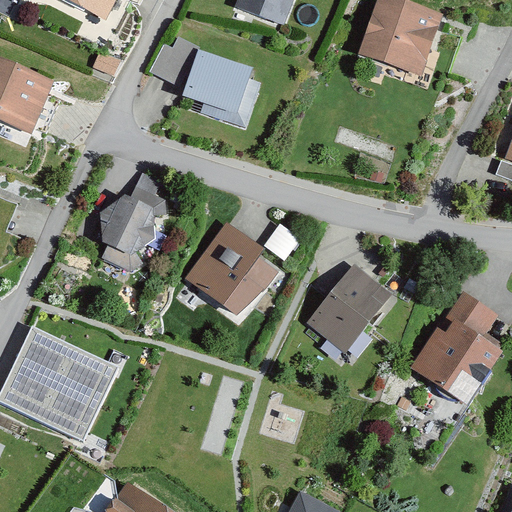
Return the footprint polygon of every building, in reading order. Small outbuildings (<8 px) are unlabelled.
[(57,0),(104,24),(116,0),(57,0)] [(293,0),(234,0),(237,1),(233,10),(282,29),(293,0)] [(440,20),(382,0),(377,0),(357,58),(419,80),(440,20)] [(196,52),(177,42),(172,52),(163,48),(148,76),(176,90),(196,52)] [(196,55),(180,101),(201,109),(198,118),(230,129),(250,74),(196,55)] [(51,85),(0,63),(0,125),(29,138),(51,85)] [(511,169),(500,165),(494,179),(511,185),(511,169)] [(101,263),(128,275),(130,259),(154,244),(151,220),(165,226),(167,221),(164,205),(155,201),(160,187),(141,179),(129,205),(123,202),(99,218),(102,249),(106,251),(101,263)] [(183,282),(235,320),(262,295),(276,277),(256,263),(262,255),(224,227),(183,282)] [(300,244),(279,228),(263,250),(283,266),(300,244)] [(389,299),(352,269),(304,327),(341,357),(389,299)] [(495,320),(460,297),(409,374),(464,410),(501,356),(480,343),(495,320)] [(0,389),(0,399),(84,441),(117,374),(29,330),(0,389)] [(137,495),(124,486),(105,511),(181,511),(187,504),(150,478),(137,495)] [(334,511),(303,495),(294,511),(334,511)]
